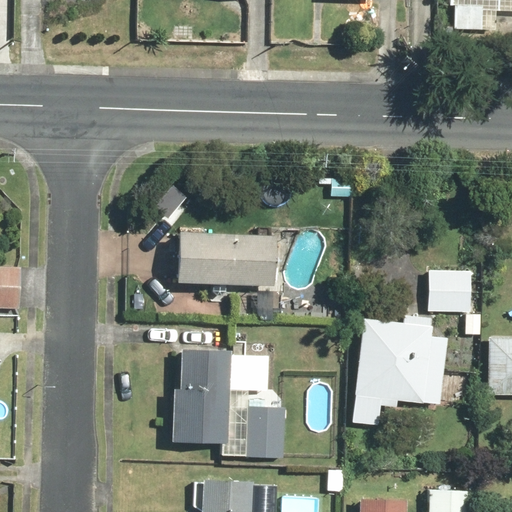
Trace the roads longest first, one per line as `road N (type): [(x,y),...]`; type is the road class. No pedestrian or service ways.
road 1 (secondary): [(74,107),(511,119)]
road 2 (residential): [(74,107),(68,511)]
